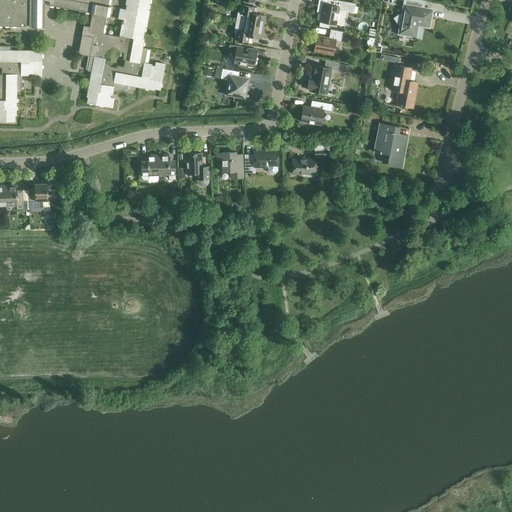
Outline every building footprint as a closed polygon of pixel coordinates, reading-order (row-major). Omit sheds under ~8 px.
[(0,0),(0,120),(14,120),(14,115),(15,115),(16,95),(14,95),(14,89),(21,89),(21,75),(28,75),(28,73),(31,73),(31,77),(40,77),(40,51),(35,51),(35,50),(16,50),(16,51),(9,51),(9,46),(0,45),(0,25),(19,26),(19,23),(28,23),(28,26),(43,26),(43,0),(47,0),(48,5),(89,13),(92,13),(89,26),(83,25),(78,54),(90,56),(87,70),(92,71),(91,77),(89,77),(86,96),(87,96),(86,102),(112,107),(113,98),(109,97),(110,93),(112,93),(113,87),(127,89),(128,84),(135,85),(134,86),(153,89),(154,88),(160,89),(164,64),(155,62),(155,66),(151,66),(151,64),(144,63),(147,48),(142,48),(143,39),(142,39),(144,26),(146,27),(149,11),(147,10),(149,0),(0,0)] [(348,12),(353,13),(355,4),(335,0),(331,0),(331,5),(322,3),(319,21),(345,26),(348,12)] [(235,21),(263,26),(265,16),(256,14),(258,7),(241,4),(239,11),(237,13),(235,21)] [(416,23),(427,25),(430,10),(404,5),(402,14),(399,13),(393,18),(397,24),(400,24),(399,32),(414,35),(416,23)] [(261,38),(263,26),(235,21),(234,30),(235,32),(234,39),(251,42),(252,36),(261,38)] [(334,39),(340,40),(341,32),(330,30),(328,38),(316,36),(313,51),(331,54),(334,39)] [(232,63),(254,67),(256,55),(241,52),(243,46),(229,44),(227,54),(233,55),(232,63)] [(330,68),(337,69),(338,62),(324,59),(323,67),(313,65),(310,80),(308,79),(306,88),(309,88),(309,90),(326,93),(330,68)] [(395,104),(412,107),(416,85),(408,84),(411,68),(394,65),(389,89),(397,91),(395,104)] [(241,78),(240,80),(237,80),(238,72),(222,69),(220,79),(228,80),(226,91),(234,92),(233,95),(243,96),(245,87),(247,88),(248,79),(241,78)] [(322,109),(330,110),(331,104),(318,101),(317,108),(303,105),(300,120),(319,124),(322,109)] [(426,122),(424,113),(417,114),(418,123),(426,122)] [(390,166),(401,168),(408,129),(379,123),(373,151),(392,155),(390,166)] [(275,173),(278,170),(278,166),(279,166),(278,151),(253,151),(253,153),(244,154),(245,173),(254,172),(254,167),(267,166),(268,170),(271,173),(275,173)] [(242,164),(236,164),(235,152),(215,153),(216,160),(222,160),(222,172),(230,172),(230,178),(242,177),(242,164)] [(209,167),(202,167),(201,153),(185,153),(186,173),(196,173),(196,179),(196,181),(197,183),(199,185),(201,186),(203,186),(205,185),(207,184),(209,182),(209,180),(209,178),(209,167)] [(158,180),(158,175),(157,154),(146,155),(147,167),(141,167),(141,180),(147,180),(147,181),(149,182),(157,182),(158,180)] [(157,154),(158,175),(168,174),(169,179),(175,179),(174,166),(169,166),(168,154),(157,154)] [(317,159),(315,159),(314,157),(292,158),(293,174),(315,173),(315,171),(318,171),(320,171),(322,169),(323,166),(323,164),(322,161),(320,160),(317,159)] [(28,190),(29,207),(40,207),(40,200),(47,200),(46,183),(33,183),(33,189),(28,190)] [(4,185),(5,205),(7,205),(7,206),(9,207),(13,207),(15,205),(16,205),(16,209),(22,209),(22,196),(15,196),(15,184),(4,185)]
